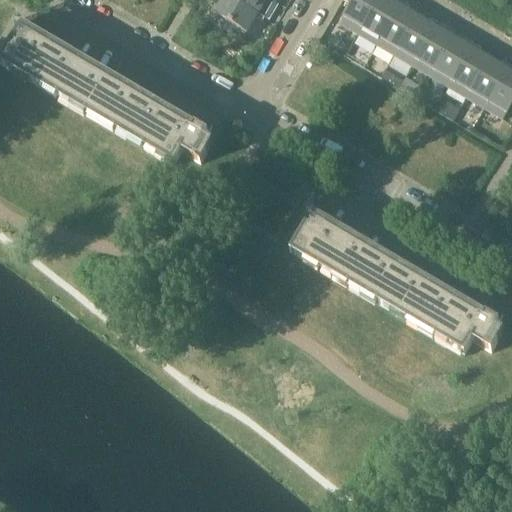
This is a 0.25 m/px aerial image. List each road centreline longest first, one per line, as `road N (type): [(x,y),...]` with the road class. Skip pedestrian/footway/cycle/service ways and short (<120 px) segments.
road 1 (residential): [(511,261),(253,110)]
road 2 (residential): [(253,110),(65,0)]
road 3 (residential): [(253,110),(316,0)]
